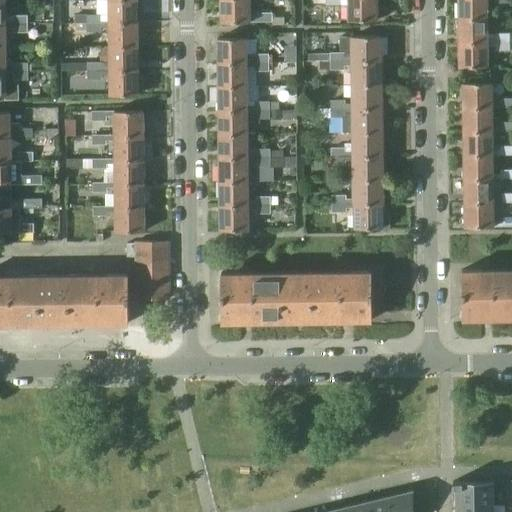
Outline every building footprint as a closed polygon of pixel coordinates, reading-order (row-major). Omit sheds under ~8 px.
[(109,0),(110,23),(138,22),(137,0),(109,0)] [(250,0),(221,0),(222,1),(220,1),(220,11),(222,11),(222,21),(221,21),(221,22),(272,21),(272,13),(262,12),(262,10),(250,10),(250,0)] [(376,0),(348,0),(349,20),(377,19),(376,19),(376,16),(378,16),(378,6),(376,6),(376,0)] [(486,0),(459,0),(459,19),(487,18),(486,0)] [(13,24),(27,23),(27,15),(13,16),(13,24)] [(87,15),(75,15),(75,23),(87,23),(87,15)] [(87,23),(101,23),(101,18),(101,15),(87,15),(87,23)] [(487,18),(459,19),(460,43),(487,42),(487,18)] [(138,22),(110,23),(110,47),(138,46),(138,22)] [(27,31),(27,23),(13,24),(14,32),(27,31)] [(101,23),(87,23),(87,31),(101,31),(101,23)] [(511,33),(496,34),(496,42),(509,42),(511,41),(511,33)] [(353,60),(381,60),(381,35),(353,36),(353,55),(353,60)] [(246,63),(246,37),(218,38),(219,63),(246,63)] [(487,42),(460,43),(460,67),(487,66),(487,42)] [(509,50),(509,42),(496,42),(496,50),(509,50)] [(138,46),(110,47),(110,70),(139,70),(138,46)] [(0,47),(0,70),(28,71),(28,62),(6,62),(6,47),(0,47)] [(331,60),(344,60),(344,52),(316,53),(316,61),(320,61),(331,60)] [(344,68),(344,60),(331,60),(320,61),(320,69),(331,69),(331,68),(344,68)] [(353,64),(353,84),(381,83),(381,60),(353,60),(353,64)] [(101,62),(88,63),(88,70),(101,70),(101,62)] [(219,86),(246,85),(246,63),(219,63),(219,86)] [(28,79),(28,71),(0,70),(0,94),(5,95),(5,99),(19,99),(19,79),(28,79)] [(101,74),(101,70),(88,70),(88,78),(101,78),(101,74)] [(110,70),(111,94),(139,94),(139,70),(110,70)] [(464,96),(464,107),(492,107),(511,107),(511,97),(501,97),(501,94),(491,95),(491,82),(463,82),(463,83),(464,83),(464,87),(463,87),(463,96),(464,96)] [(382,107),(381,83),(353,84),(354,108),(382,107)] [(219,86),(219,111),(247,110),(246,85),(219,86)] [(331,108),(344,108),(344,100),(331,100),(331,108)] [(270,110),(277,110),(277,102),(255,102),(255,110),(267,110),(270,110)] [(342,132),(354,132),(382,131),(382,107),(354,108),(344,108),(331,108),(320,108),(320,117),(331,117),(331,116),(342,116),(342,132)] [(492,107),(464,107),(464,110),(463,110),(463,119),(464,119),(464,132),(492,131),(511,130),(511,121),(501,122),(501,118),(492,118),(492,107)] [(219,133),(247,133),(247,110),(219,111),(219,133)] [(277,110),(270,110),(270,120),(282,120),(281,110),(277,110)] [(298,110),(297,110),(285,110),(285,120),(298,120),(298,110)] [(10,123),(10,111),(0,111),(0,136),(11,137),(33,136),(33,128),(20,128),(20,123),(10,123)] [(115,111),(115,112),(93,112),(93,120),(106,120),(106,124),(115,123),(115,136),(143,135),(143,132),(144,132),(144,122),(142,122),(142,111),(143,111),(115,111)] [(382,155),(382,131),(354,132),(354,143),(345,143),(345,148),(331,148),(331,156),(345,156),(354,155),(382,155)] [(492,131),(464,132),(464,134),(463,134),(463,143),(464,143),(465,155),(492,154),(492,131)] [(247,133),(219,133),(220,157),(247,157),(256,157),(283,157),(283,151),(268,151),(268,149),(256,149),(256,146),(247,146),(247,133)] [(115,160),(143,159),(143,156),(145,156),(144,146),(143,146),(143,135),(115,136),(115,160)] [(11,137),(0,136),(0,160),(11,161),(11,137)] [(107,136),(93,136),(93,144),(107,144),(107,136)] [(511,146),(501,146),(502,154),(511,154),(511,146)] [(19,152),(19,160),(33,160),(33,152),(19,152)] [(465,167),(465,179),(493,179),(492,154),(465,155),(465,158),(463,158),(463,167),(465,167)] [(354,179),(382,179),(382,155),(354,155),(354,179)] [(345,156),(331,156),(332,164),(345,163),(345,156)] [(247,157),(220,157),(220,181),(248,181),(259,181),(259,165),(268,165),(298,166),(297,157),(283,157),(256,157),(247,157)] [(94,158),(84,158),(84,168),(94,168),(94,160),(94,158)] [(143,159),(115,160),(115,183),(143,183),(143,179),(145,179),(145,170),(143,170),(143,159)] [(11,161),(0,160),(0,184),(11,184),(33,184),(33,176),(19,176),(19,174),(11,174),(11,161)] [(107,160),(94,160),(94,168),(107,168),(107,160)] [(511,178),(511,170),(502,170),(502,178),(511,178)] [(383,203),(382,179),(354,179),(355,203),(383,203)] [(465,191),(465,202),(493,202),(502,202),(511,201),(511,193),(501,194),(501,186),(493,186),(493,179),(465,179),(465,181),(464,181),(464,191),(465,191)] [(248,181),(220,181),(220,205),(248,205),(248,181)] [(143,183),(115,183),(116,207),(143,206),(143,203),(145,203),(145,194),(143,194),(143,183)] [(11,184),(0,184),(0,208),(11,208),(11,199),(11,184)] [(107,191),(107,184),(93,184),(93,192),(107,191)] [(332,195),(332,203),(345,203),(345,195),(332,195)] [(19,208),(20,208),(34,208),(42,208),(41,200),(19,200),(19,208)] [(502,202),(493,202),(465,202),(465,205),(464,205),(464,214),(465,214),(465,225),(464,225),(464,226),(511,225),(511,217),(493,217),(493,214),(503,214),(502,202)] [(345,211),(345,203),(332,203),(332,204),(332,211),(345,211)] [(355,227),(389,227),(389,210),(383,210),(383,203),(355,203),(355,227)] [(248,229),(248,205),(220,205),(221,229),(248,229)] [(143,206),(116,207),(116,231),(144,231),(144,230),(144,227),(145,226),(145,217),(144,217),(143,206)] [(107,210),(107,207),(94,207),(94,215),(107,215),(107,210)] [(11,208),(0,208),(0,231),(33,231),(33,224),(20,224),(20,208),(19,208),(12,208),(11,208)] [(138,298),(169,298),(169,240),(137,240),(137,243),(127,243),(127,257),(137,257),(138,298)] [(463,317),(481,317),(511,316),(511,274),(484,275),(483,269),(463,269),(463,317)] [(282,278),(282,320),(372,319),(372,270),(351,271),(351,277),(282,278)] [(222,321),(240,320),(282,320),(282,278),(242,278),(242,272),(222,272),(222,321)] [(129,274),(39,275),(39,323),(129,322),(129,274)] [(0,323),(39,323),(39,275),(0,275),(0,323)] [(454,505),(454,506),(494,505),(494,481),(486,481),(485,482),(472,483),(471,482),(461,482),(461,481),(453,481),(453,488),(455,489),(455,497),(455,501),(453,502),(453,505),(454,505)] [(388,511),(413,511),(413,490),(385,497),(388,511)] [(367,511),(388,511),(385,497),(365,501),(367,511)] [(345,506),(346,511),(367,511),(365,501),(345,506)]
